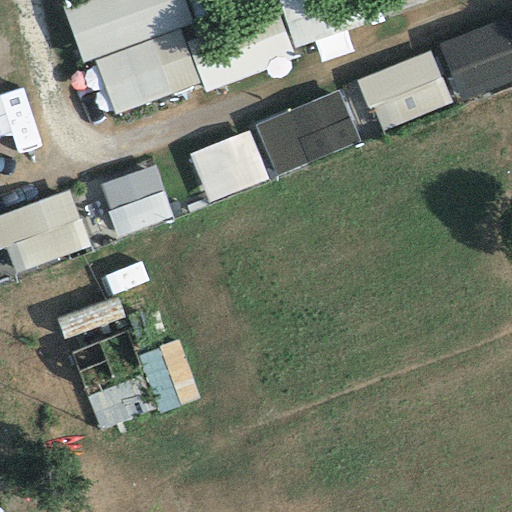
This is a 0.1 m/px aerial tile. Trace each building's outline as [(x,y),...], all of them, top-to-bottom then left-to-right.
[(185,0),(74,0),(100,105),(294,59),(282,8),(193,29),(185,0)] [(281,0),(296,41),(415,0),(281,0)] [(358,72),(379,122),(451,93),(430,42),(358,72)] [(276,168),(358,132),(336,83),(254,119),(276,168)] [(191,140),(204,191),(269,174),(255,123),(191,140)] [(102,172),(115,223),(168,209),(155,158),(102,172)] [(67,178),(0,203),(0,269),(89,237),(67,178)]
